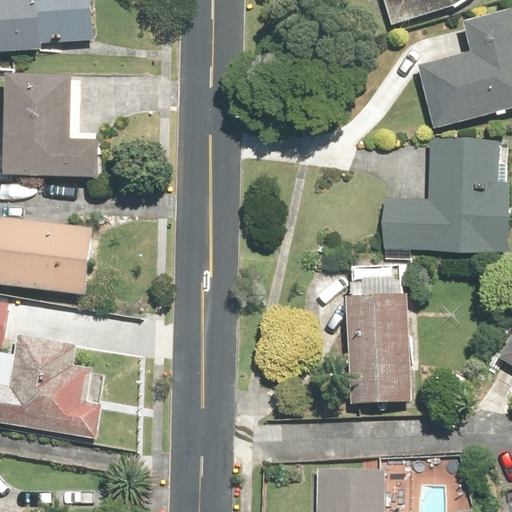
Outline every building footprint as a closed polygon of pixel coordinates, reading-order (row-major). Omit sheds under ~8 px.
[(0,0),(0,50),(52,48),(52,41),(103,39),(100,0),(0,0)] [(391,0),(399,23),(465,3),(469,0),(391,0)] [(424,61),(441,125),(511,106),(511,5),(472,16),(481,46),(424,61)] [(85,72),(17,70),(14,172),(111,175),(112,138),(83,137),(85,72)] [(391,195),(390,246),(511,249),(511,179),(506,179),(507,135),(437,133),(435,197),(391,195)] [(3,211),(0,232),(0,279),(98,292),(107,225),(3,211)] [(418,288),(355,290),(359,399),(422,397),(418,288)] [(14,302),(0,299),(0,343),(8,345),(14,302)] [(0,381),(0,419),(102,438),(109,401),(93,399),(99,367),(81,363),(85,341),(28,330),(18,385),(0,381)] [(388,511),(390,468),(327,465),(325,511),(388,511)]
